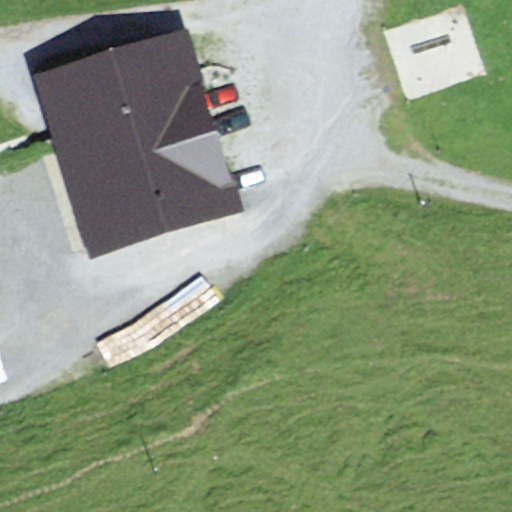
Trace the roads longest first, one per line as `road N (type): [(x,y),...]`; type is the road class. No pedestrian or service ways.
road 1 (track): [(511,212),(415,191),(322,146),(267,242),(210,307),(0,375)]
road 2 (track): [(0,47),(22,54),(110,34),(306,10)]
road 3 (unclassified): [(314,0),(306,10),(322,146)]
